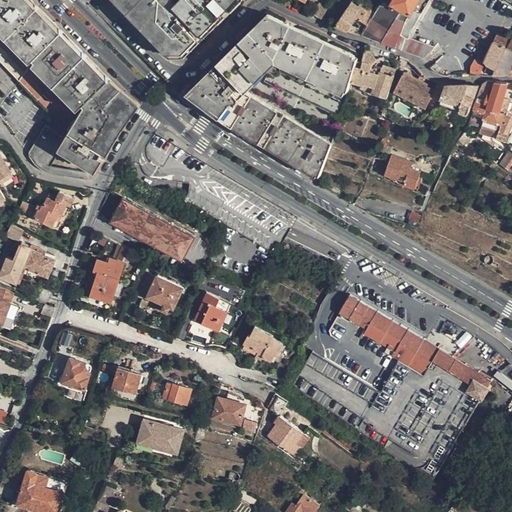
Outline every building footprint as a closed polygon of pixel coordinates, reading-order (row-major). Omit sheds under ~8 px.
[(29,0),(0,0),(0,61),(19,81),(35,60),(32,58),(60,31),(29,0)] [(169,0),(119,0),(170,52),(181,52),(233,0),(181,0),(175,6),(169,0)] [(373,39),(393,47),(401,35),(400,34),(409,13),(387,0),(382,0),(375,12),(367,25),(361,35),(373,39)] [(387,0),(409,13),(412,15),(420,0),(387,0)] [(420,0),(412,15),(416,17),(428,0),(420,0)] [(334,25),(347,31),(356,18),(367,25),(375,12),(361,2),(359,6),(351,1),(350,2),(334,25)] [(313,15),(321,19),(328,7),(320,3),(313,15)] [(412,15),(409,13),(400,34),(401,35),(412,15)] [(412,15),(401,35),(408,38),(408,37),(418,18),(416,17),(412,15)] [(352,80),(357,60),(358,58),(269,16),(221,64),(245,89),(249,86),(338,128),(352,80)] [(68,132),(71,133),(101,152),(131,102),(60,31),(32,58),(35,60),(19,81),(47,109),(39,121),(45,125),(29,152),(29,155),(29,157),(31,160),(35,165),(36,166),(58,133),(68,132)] [(489,75),(494,75),(507,48),(511,39),(498,33),(484,64),(475,59),(472,66),(471,74),(480,74),(481,75),(489,75)] [(395,48),(424,57),(434,47),(412,39),(408,37),(408,38),(401,35),(393,47),(395,48)] [(357,60),(352,80),(362,84),(363,84),(364,83),(376,86),(373,93),(388,98),(394,79),(397,69),(383,65),(383,68),(373,65),(375,61),(377,61),(368,49),(365,48),(362,62),(357,60)] [(494,75),(511,75),(511,73),(511,50),(507,48),(494,75)] [(439,73),(441,71),(439,68),(440,68),(435,63),(431,67),(435,71),(439,73)] [(273,146),(320,175),(332,144),(244,91),(245,89),(221,64),(192,93),(208,104),(219,112),(229,119),(236,124),(246,130),(273,146)] [(442,99),(447,86),(437,85),(435,91),(427,86),(428,84),(405,72),(395,91),(427,107),(432,98),(442,102),(443,99),(442,99)] [(487,80),(483,84),(481,91),(479,97),(474,111),(471,119),(483,124),(481,130),(486,133),(494,136),(499,124),(502,125),(507,115),(507,114),(505,113),(488,109),(492,96),(504,98),(506,91),(509,83),(493,81),(490,81),(487,80)] [(373,94),(373,93),(376,86),(364,83),(363,84),(362,84),(361,88),(373,94)] [(463,85),(447,85),(447,86),(442,99),(443,99),(442,102),(432,111),(466,123),(479,86),(472,85),(463,85)] [(505,113),(507,114),(511,100),(504,98),(492,96),(488,109),(505,113)] [(502,125),(497,138),(509,143),(511,136),(511,115),(508,114),(507,114),(507,115),(502,125)] [(416,135),(419,137),(420,134),(420,131),(420,130),(418,127),(416,125),(411,129),(411,131),(409,133),(416,135)] [(58,133),(36,166),(38,168),(43,171),(46,173),(51,174),(83,179),(86,173),(50,166),(63,147),(71,133),(68,132),(58,133)] [(101,152),(71,133),(63,147),(93,165),(101,152)] [(453,149),(452,152),(459,155),(465,144),(459,141),(453,149)] [(384,144),(381,151),(389,154),(392,148),(384,144)] [(0,178),(13,171),(0,150),(0,178)] [(500,165),(510,170),(511,166),(511,153),(507,151),(500,165)] [(415,162),(392,155),(386,174),(406,181),(406,184),(417,187),(422,171),(412,168),(415,162)] [(13,171),(0,178),(0,180),(2,183),(15,175),(13,171)] [(71,205),(74,197),(60,191),(56,200),(48,196),(43,206),(38,204),(36,208),(38,209),(34,218),(52,226),(55,220),(59,221),(67,204),(71,205)] [(110,220),(183,259),(196,233),(124,195),(110,220)] [(24,231),(12,224),(5,236),(6,236),(18,243),(24,231)] [(31,249),(32,247),(21,243),(14,260),(6,257),(0,274),(0,276),(17,283),(23,267),(48,277),(55,259),(45,255),(31,249)] [(33,245),(32,247),(31,249),(45,255),(47,251),(33,245)] [(91,297),(110,303),(123,262),(111,257),(109,262),(98,259),(95,270),(98,271),(91,297)] [(335,275),(329,272),(324,281),(330,284),(335,275)] [(155,276),(148,273),(139,292),(145,295),(146,297),(163,305),(160,310),(167,313),(169,308),(173,309),(183,288),(156,275),(155,276)] [(0,287),(0,324),(2,325),(14,293),(0,287)] [(194,320),(219,332),(231,303),(206,292),(194,320)] [(313,352),(304,367),(289,394),(347,428),(358,435),(387,452),(434,478),(438,470),(481,398),(483,399),(485,395),(491,386),(488,384),(491,380),(484,373),(457,358),(350,296),(332,326),(316,354),(313,352)] [(273,336),(254,326),(250,336),(247,334),(242,344),(257,352),(254,357),(261,361),(262,358),(270,362),(275,355),(277,355),(283,344),(272,338),(273,336)] [(61,383),(87,391),(88,387),(85,386),(90,373),(87,371),(85,365),(86,363),(70,357),(61,383)] [(114,384),(136,390),(141,374),(125,369),(125,371),(117,369),(114,384)] [(163,397),(186,405),(191,389),(174,384),(167,382),(163,397)] [(213,418),(239,425),(246,404),(237,402),(240,393),(228,390),(226,398),(218,397),(213,418)] [(279,397),(288,403),(290,400),(280,394),(279,397)] [(288,403),(279,397),(271,409),(281,415),(282,415),(287,408),(286,407),(288,403)] [(293,455),(300,445),(297,442),(304,432),(282,415),(281,415),(276,423),(278,424),(269,437),(293,455)] [(137,444),(153,448),(154,444),(142,441),(146,420),(142,419),(137,444)] [(158,423),(146,420),(142,441),(154,444),(153,448),(165,450),(167,447),(179,450),(184,429),(171,426),(169,424),(160,422),(158,423)] [(310,436),(304,432),(297,442),(300,445),(303,447),(310,436)] [(58,511),(67,482),(28,470),(22,489),(17,488),(13,502),(43,511),(58,511)] [(286,511),(304,511),(307,509),(311,511),(314,511),(321,504),(305,494),(304,494),(300,492),(296,498),(300,501),(297,506),(293,503),(286,511)]
